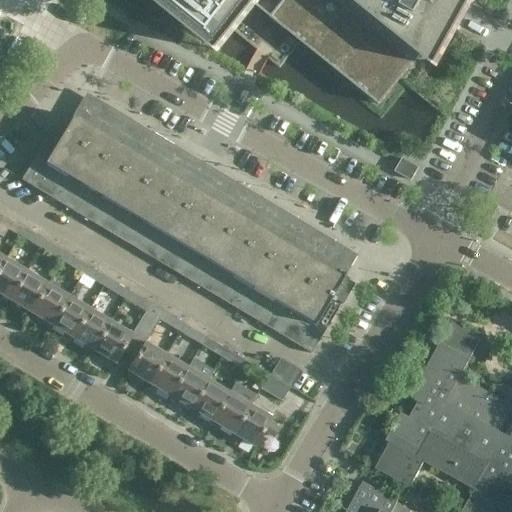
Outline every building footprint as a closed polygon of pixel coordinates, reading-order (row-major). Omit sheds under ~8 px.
[(152,0),(216,51),(219,54),(219,53),(236,33),(257,7),(301,42),(380,105),(420,55),(426,60),(437,69),(475,0),(152,0)] [(50,133),(21,180),(302,348),(331,299),(340,304),(341,305),(353,285),(343,279),(353,262),(195,167),(145,137),(139,147),(97,123),(94,107),(82,101),(59,139),(50,133)] [(395,172),(412,181),(419,168),(403,159),(395,172)] [(0,221),(0,238),(1,239),(7,229),(19,237),(24,229),(3,216),(0,221)] [(24,229),(19,237),(40,249),(45,241),(24,229)] [(45,241),(40,249),(61,262),(66,253),(45,241)] [(82,274),(87,266),(66,253),(61,262),(82,274)] [(6,259),(0,268),(0,294),(9,300),(27,271),(6,259)] [(87,266),(82,274),(104,287),(109,279),(87,266)] [(27,271),(9,300),(23,308),(22,311),(27,314),(29,312),(30,313),(48,284),(27,271)] [(125,300),(130,292),(109,279),(104,287),(125,300)] [(48,284),(30,313),(44,321),(43,324),(48,327),(50,324),(51,325),(69,297),(48,284)] [(130,292),(125,300),(145,312),(150,304),(130,292)] [(69,297),(51,325),(64,333),(62,336),(70,341),(72,338),(90,309),(69,297)] [(141,319),(136,328),(149,336),(159,320),(180,333),(185,325),(150,304),(145,312),(141,319)] [(90,309),(72,338),(84,345),(82,348),(89,352),(91,350),(93,351),(111,322),(90,309)] [(111,322),(93,351),(115,364),(122,353),(134,361),(145,342),(149,336),(136,328),(131,334),(111,322)] [(386,441),(391,444),(376,469),(411,488),(425,462),(475,490),(462,511),(510,511),(511,510),(511,405),(507,402),(461,377),(482,339),(452,323),(426,370),(418,365),(402,393),(418,402),(410,418),(402,413),(386,441)] [(185,325),(180,333),(202,345),(206,338),(185,325)] [(206,338),(202,345),(222,358),(227,350),(206,338)] [(149,384),(167,355),(145,342),(134,361),(128,371),(129,372),(127,375),(134,379),(136,376),(149,384)] [(227,350),(222,358),(243,370),(248,362),(227,350)] [(167,355),(149,384),(150,384),(148,387),(155,391),(156,388),(170,396),(188,368),(167,355)] [(275,367),(295,380),(301,371),(280,358),(275,367)] [(248,362),(243,370),(263,382),(269,375),(248,362)] [(295,380),(275,367),(270,375),(290,388),(295,380)] [(188,368),(170,396),(171,397),(169,400),(176,404),(178,401),(190,409),(208,380),(188,368)] [(269,375),(263,382),(260,389),(282,402),(290,388),(270,375),(269,375)] [(208,380),(190,409),(189,411),(196,416),(198,413),(212,422),(229,393),(208,380)] [(229,393),(212,422),(232,434),(250,405),(229,393)] [(250,405),(232,434),(254,447),(272,418),(250,405)] [(392,511),(399,501),(365,483),(364,482),(346,511),(392,511)]
